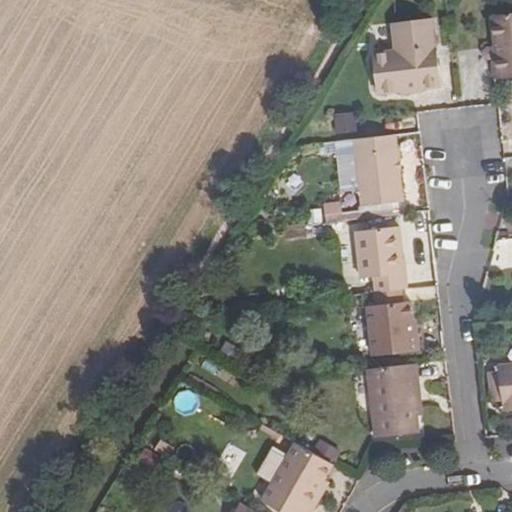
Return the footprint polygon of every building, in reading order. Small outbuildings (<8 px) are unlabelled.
[(511,14),(493,17),(496,49),(501,49),(501,62),(495,63),(497,81),(511,78),(511,14)] [(397,30),(434,25),(434,21),(397,26),(397,30)] [(434,25),(397,30),(399,51),(377,54),(381,93),(441,87),(434,25)] [(355,113),(335,118),(340,137),(360,132),(355,113)] [(407,203),(398,136),(359,140),(367,208),(407,203)] [(327,205),(329,224),(352,222),(350,200),(362,199),(361,193),(345,194),(346,203),(327,205)] [(401,259),(404,259),(401,226),(358,232),(363,279),(376,278),(377,293),(410,290),(408,272),(402,272),(401,259)] [(411,301),(369,306),(375,357),(422,351),(420,335),(416,335),(411,301)] [(418,396),(422,396),(418,364),(371,370),(379,438),(421,433),(419,415),(418,396)] [(511,365),(501,366),(506,413),(511,412),(511,365)] [(311,508),(335,465),(298,444),(265,503),(281,511),(315,511),(317,510),(311,508)]
